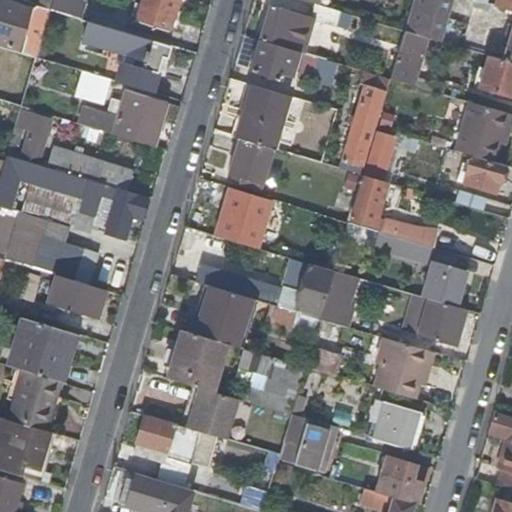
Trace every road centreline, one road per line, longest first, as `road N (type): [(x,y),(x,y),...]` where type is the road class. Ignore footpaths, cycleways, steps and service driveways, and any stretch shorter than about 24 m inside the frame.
road 1 (residential): [(231,0),(77,511)]
road 2 (residential): [(511,278),(442,511)]
